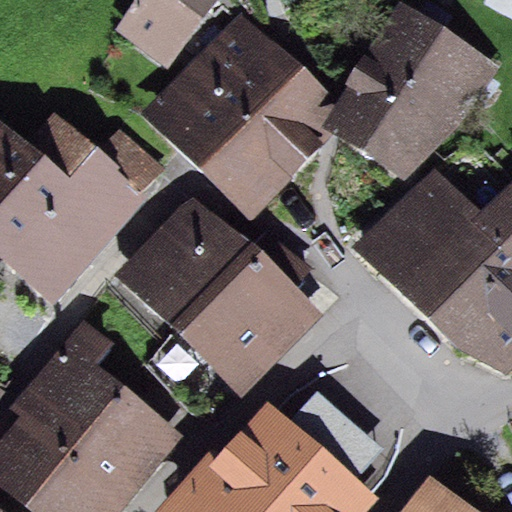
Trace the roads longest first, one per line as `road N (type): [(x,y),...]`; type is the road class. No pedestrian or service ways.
road 1 (residential): [(0,420),(192,193)]
road 2 (residential): [(328,327),(158,511)]
road 3 (residential): [(328,327),(446,425)]
